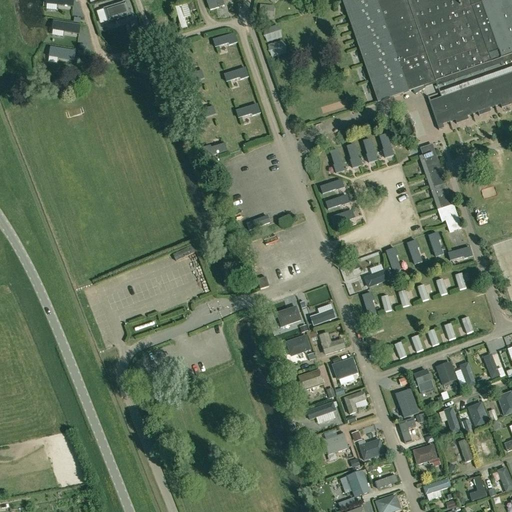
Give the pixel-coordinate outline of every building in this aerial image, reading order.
[(206,0),(210,11),(224,6),(221,0),(206,0)] [(511,0),(366,0),(357,3),(356,0),(347,0),(342,2),(344,8),(345,8),(378,102),(403,93),(403,91),(408,90),(408,92),(412,90),(415,95),(425,89),(424,86),(435,83),(436,87),(438,87),(437,86),(445,84),(443,79),(511,55),(511,0)] [(187,5),(189,12),(196,11),(194,3),(187,5)] [(107,23),(130,15),(126,4),(104,11),(107,23)] [(187,28),(181,7),(174,8),(180,29),(187,28)] [(172,17),(169,9),(151,15),(154,23),(172,17)] [(63,17),(67,25),(76,21),(77,22),(85,19),(81,10),(63,17)] [(167,28),(169,35),(175,33),(173,26),(167,28)] [(74,45),(83,42),(92,39),(88,30),(71,36),(74,45)] [(234,35),(213,42),(215,49),(237,43),(234,35)] [(227,84),(248,77),(245,70),(224,76),(227,84)] [(181,79),(183,86),(203,79),(201,72),(181,79)] [(511,73),(429,102),(439,131),(444,129),(443,125),(449,123),(455,121),(456,125),(468,121),(467,117),(478,113),(479,117),(491,113),(490,109),(500,105),(502,109),(511,105),(511,73)] [(259,113),(257,106),(236,113),(238,120),(259,113)] [(194,122),(215,115),(213,108),(191,115),(194,122)] [(429,137),(437,136),(436,129),(428,130),(429,137)] [(393,157),(386,136),(379,138),(386,159),(393,157)] [(376,161),(370,141),(363,143),(370,163),(376,161)] [(227,152),(225,145),(204,152),(206,159),(227,152)] [(462,230),(444,179),(432,145),(420,149),(449,234),(456,232),(462,230)] [(347,148),(353,169),(360,167),(354,146),(347,148)] [(336,174),(344,172),(337,151),(329,153),(336,174)] [(320,189),(322,195),(343,188),(341,181),(320,189)] [(326,204),(328,210),(349,203),(346,196),(326,204)] [(362,205),(356,207),(359,219),(365,217),(362,205)] [(333,226),(354,218),(352,212),(331,219),(333,226)] [(428,238),(436,258),(443,256),(435,235),(428,238)] [(415,243),(407,246),(415,266),(422,264),(415,243)] [(448,255),(451,262),(472,256),(469,249),(448,255)] [(393,274),(400,271),(393,251),(385,254),(393,274)] [(357,260),(351,263),(354,270),(360,268),(357,260)] [(393,281),(389,270),(365,279),(369,290),(393,281)] [(455,277),(459,291),(466,289),(462,275),(455,277)] [(269,288),(266,278),(258,281),(260,290),(269,288)] [(447,295),(442,280),(436,282),(440,297),(447,295)] [(422,303),(429,301),(424,286),(417,288),(422,303)] [(405,293),(399,294),(403,309),(409,307),(405,293)] [(370,295),(361,298),(367,318),(376,316),(370,295)] [(388,297),(381,298),(385,313),(391,311),(388,297)] [(277,314),(281,328),(300,321),(295,307),(277,314)] [(312,321),(331,315),(329,308),(310,314),(312,321)] [(467,336),(474,334),(468,318),(461,320),(467,336)] [(449,341),(455,339),(450,325),(444,327),(449,341)] [(432,347),(439,345),(433,331),(427,333),(432,347)] [(319,338),(325,356),(345,349),(342,341),(331,344),(328,335),(319,338)] [(287,343),(292,357),(311,350),(306,337),(287,343)] [(418,337),(411,339),(417,353),(423,351),(418,337)] [(400,360),(406,358),(401,343),(394,346),(400,360)] [(499,377),(491,356),(483,359),(491,380),(499,377)] [(340,364),(333,366),(337,380),(357,374),(353,360),(340,364)] [(444,386),(445,388),(456,384),(455,382),(457,381),(450,363),(437,368),(443,386),(444,386)] [(466,386),(467,386),(468,389),(476,386),(468,364),(460,367),(463,376),(458,378),(461,386),(463,385),(463,387),(466,386)] [(426,368),(412,373),(420,395),(434,390),(426,368)] [(323,385),(319,371),(298,379),(303,392),(323,385)] [(344,395),(342,389),(335,391),(337,397),(344,395)] [(410,391),(396,396),(405,420),(415,416),(419,414),(410,391)] [(357,413),(354,405),(366,401),(363,393),(344,400),(349,415),(357,413)] [(497,398),(505,418),(511,415),(511,396),(510,393),(497,398)] [(336,412),(333,404),(333,403),(307,412),(310,421),(317,418),(336,412)] [(476,429),(489,424),(481,404),(468,409),(476,429)] [(444,412),(445,413),(439,415),(442,424),(448,422),(452,435),(459,432),(452,409),(444,412)] [(416,427),(414,420),(405,423),(399,425),(401,432),(406,446),(412,444),(407,430),(416,427)] [(309,430),(303,433),(305,439),(311,437),(309,430)] [(362,430),(355,433),(359,444),(365,442),(362,430)] [(380,434),(370,437),(371,442),(381,439),(380,434)] [(337,438),(324,442),(329,455),(347,449),(343,436),(337,438)] [(465,440),(458,442),(465,463),(472,460),(465,440)] [(486,442),(492,459),(499,457),(492,440),(486,442)] [(379,441),(366,446),(359,448),(364,462),(384,455),(379,441)] [(417,465),(437,460),(433,447),(413,452),(417,465)] [(511,491),(511,485),(505,469),(497,473),(506,494),(511,491)] [(347,476),(355,499),(369,493),(361,471),(347,476)] [(398,484),(395,476),(376,483),(378,491),(398,484)] [(470,495),(472,502),(486,497),(484,489),(480,478),(474,480),(478,493),(470,495)] [(442,498),(440,493),(451,489),(448,481),(423,489),(426,497),(428,503),(442,498)] [(395,511),(400,510),(396,497),(376,503),(378,511),(395,511)]
